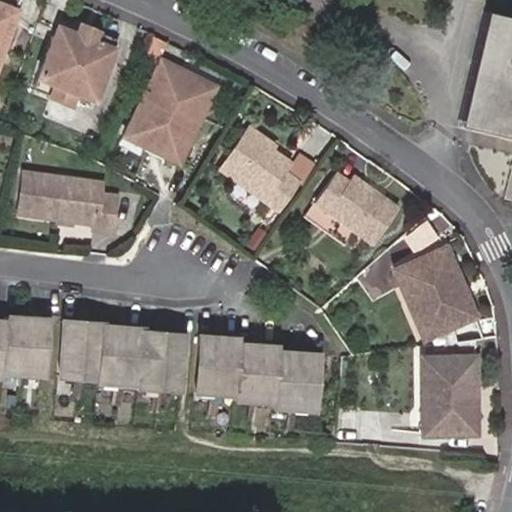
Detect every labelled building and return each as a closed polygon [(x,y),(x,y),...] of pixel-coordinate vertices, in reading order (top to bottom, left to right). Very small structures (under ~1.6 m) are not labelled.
[(0,13),(14,19),(16,14),(0,7),(0,13)] [(0,51),(14,19),(0,13),(0,51)] [(511,21),(485,15),(458,129),(511,140),(511,21)] [(78,29),(74,38),(91,46),(95,36),(78,29)] [(55,31),(34,81),(71,97),(89,104),(115,44),(95,36),(91,46),(74,38),(55,31)] [(119,138),(173,165),(208,95),(175,78),(178,72),(157,62),(119,138)] [(178,72),(175,78),(208,95),(211,89),(178,72)] [(34,81),(29,93),(66,109),(71,97),(34,81)] [(268,155),(271,150),(245,132),(215,176),(273,214),(293,184),(279,176),(282,173),(275,169),(279,162),(268,155)] [(275,169),(282,173),(286,167),(279,162),(275,169)] [(335,169),(331,175),(349,187),(352,181),(335,169)] [(20,173),(14,214),(52,220),(58,217),(64,217),(67,222),(90,225),(89,231),(106,234),(112,198),(96,196),(97,185),(83,183),(77,188),(53,185),(49,178),(20,173)] [(349,187),(331,175),(310,205),(346,231),(364,243),(390,207),(352,181),(349,187)] [(346,231),(310,205),(300,219),(337,245),(346,231)] [(66,226),(67,222),(64,217),(58,217),(52,220),(52,225),(66,226)] [(397,267),(427,335),(473,315),(442,247),(397,267)] [(427,335),(397,267),(390,270),(421,338),(427,335)] [(0,379),(1,379),(1,374),(42,377),(47,318),(26,317),(6,316),(6,320),(0,319),(0,379)] [(82,321),(62,320),(57,378),(97,382),(97,384),(137,387),(137,390),(176,393),(179,335),(161,333),(142,331),(142,329),(122,327),(102,325),(102,323),(82,321)] [(214,339),(194,338),(191,397),(231,398),(231,403),(271,405),(271,410),(311,412),(314,353),(294,352),(274,351),(274,346),(253,345),(234,345),(234,340),(214,339)] [(426,355),(418,356),(419,397),(426,397),(426,355)] [(474,355),(426,355),(426,397),(419,397),(419,434),(470,433),(469,388),(474,388),(474,355)]
